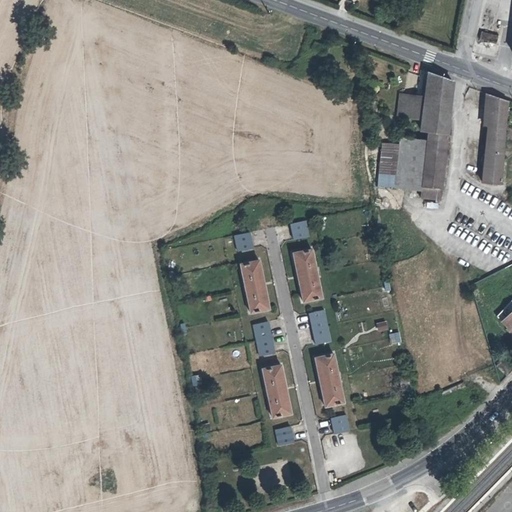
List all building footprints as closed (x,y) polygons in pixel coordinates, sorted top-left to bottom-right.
[(496,43),(498,37),(481,32),(479,39),(496,43)] [(319,50),(321,45),(312,42),(311,47),(319,50)] [(427,72),(425,92),(450,95),(452,81),(440,77),(427,72)] [(375,85),(362,80),(357,91),(371,96),(375,85)] [(484,103),(483,123),(488,124),(482,182),(499,184),(506,101),(465,86),(462,94),(484,103)] [(425,92),(424,97),(423,110),(448,113),(450,95),(425,92)] [(427,131),(426,140),(421,190),(420,196),(438,199),(444,144),(452,145),(453,136),(445,135),(448,113),(423,110),(424,97),(402,95),(399,93),(397,115),(421,119),(420,130),(427,131)] [(378,185),(421,190),(426,140),(398,137),(397,144),(383,143),(378,185)] [(293,240),(308,237),(304,221),(290,224),(293,240)] [(237,251),(252,248),(249,232),(234,236),(237,251)] [(303,301),(321,298),(311,249),(293,253),(303,301)] [(250,312),(268,308),(258,260),(239,264),(250,312)] [(511,300),(497,316),(502,322),(511,311),(511,300)] [(315,344),(329,342),(323,310),(308,313),(315,344)] [(511,311),(502,322),(511,331),(511,311)] [(385,320),(375,324),(378,332),(387,329),(385,320)] [(259,356),(274,353),(267,321),(252,325),(259,356)] [(324,406),(342,402),(332,353),(314,357),(324,406)] [(511,362),(506,356),(496,366),(506,376),(511,370),(511,362)] [(272,416),(290,413),(280,364),(262,368),(272,416)] [(464,387),(462,382),(440,391),(443,397),(464,387)] [(330,418),(334,434),(348,431),(345,415),(330,418)] [(274,430),(278,445),(293,442),(290,426),(274,430)] [(262,491),(279,482),(273,472),(285,466),(281,460),(253,474),(262,491)]
